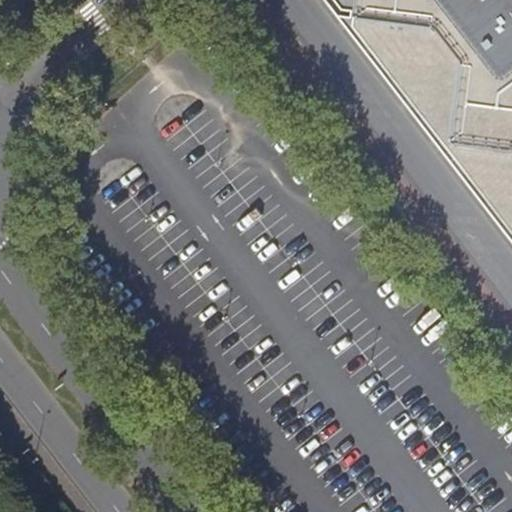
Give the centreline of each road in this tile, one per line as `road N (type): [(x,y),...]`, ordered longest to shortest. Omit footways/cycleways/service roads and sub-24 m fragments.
road 1 (secondary): [(179,511),(11,295),(0,269)]
road 2 (secondary): [(0,369),(112,511)]
road 3 (secondary): [(0,111),(58,47),(116,0)]
